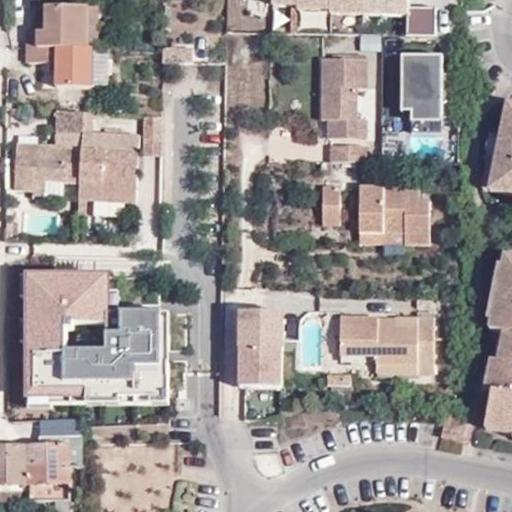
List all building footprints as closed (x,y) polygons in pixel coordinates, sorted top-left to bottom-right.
[(330,0),(330,8),(330,11),(363,11),(363,0),(330,0)] [(363,0),(363,11),(408,12),(408,4),(408,0),(363,0)] [(436,4),(408,4),(408,12),(408,32),(436,33),(436,4)] [(28,64),(50,65),(57,65),(57,74),(57,89),(93,88),(94,50),(87,50),(87,9),(46,8),(46,32),(28,32),(28,64)] [(101,9),(87,9),(87,50),(94,50),(100,50),(101,9)] [(162,63),(192,63),(192,48),(162,48),(162,63)] [(94,50),(93,88),(109,89),(110,50),(100,50),(94,50)] [(443,117),(460,117),(460,72),(443,72),(443,59),(402,58),(402,106),(413,106),(413,130),(443,130),(443,117)] [(323,61),(322,114),(328,113),(328,121),(328,139),(358,139),(359,120),(356,120),(357,90),(366,89),(367,61),(323,61)] [(511,105),(508,104),(502,137),(497,162),(490,161),(483,189),(511,195),(511,105)] [(36,183),(82,186),(85,136),(86,114),(58,111),(56,147),(19,145),(16,192),(35,193),(36,183)] [(161,137),(161,118),(146,117),(145,135),(161,137)] [(144,157),(160,158),(161,137),(145,135),(144,157)] [(497,162),(502,137),(489,135),(485,159),(490,161),(497,162)] [(85,136),(82,186),(80,202),(137,207),(139,173),(132,173),(133,159),(140,159),(141,139),(85,136)] [(332,162),(365,162),(365,147),(332,147),(332,162)] [(132,173),(139,173),(140,159),(133,159),(132,173)] [(340,224),(341,187),(323,187),(323,224),(340,224)] [(360,187),(359,232),(406,232),(406,245),(430,244),(430,201),(421,201),(422,187),(360,187)] [(406,232),(359,232),(359,244),(406,245),(406,232)] [(511,259),(504,258),(503,267),(508,276),(501,315),(492,320),(491,330),(504,333),(503,344),(509,353),(507,363),(495,361),(492,361),(490,371),(492,373),(493,378),(496,381),(494,391),(486,429),(511,434),(511,259)] [(508,276),(503,267),(499,267),(494,286),(499,287),(497,301),(492,300),(488,320),(492,320),(501,315),(508,276)] [(30,300),(30,277),(21,277),(21,300),(30,300)] [(29,344),(29,399),(89,398),(89,395),(120,395),(121,400),(153,400),(153,395),(170,395),(170,365),(166,365),(163,365),(162,314),(126,314),(126,304),(119,304),(110,305),(110,293),(110,278),(73,278),(73,277),(30,277),(30,300),(29,326),(29,344)] [(110,293),(110,305),(119,304),(119,293),(110,293)] [(243,313),(242,388),(283,389),(284,313),(243,313)] [(434,319),(417,318),(416,328),(377,327),(378,317),(341,317),(341,354),(376,355),(376,374),(433,374),(434,319)] [(416,328),(417,318),(378,317),(377,327),(416,328)] [(21,344),(29,344),(29,326),(21,326),(21,344)] [(509,353),(503,344),(498,343),(495,361),(507,363),(509,353)] [(492,373),(490,371),(485,371),(482,390),(494,391),(496,381),(493,378),(492,373)] [(170,407),(170,395),(153,395),(153,400),(121,400),(120,395),(89,395),(89,398),(29,399),(29,409),(53,409),(53,406),(88,406),(88,407),(170,407)] [(71,469),(81,469),(81,437),(42,437),(42,449),(26,449),(27,486),(26,502),(26,503),(71,503),(71,469)] [(0,486),(27,486),(26,449),(0,448),(0,486)] [(27,486),(0,486),(0,502),(26,502),(27,486)]
